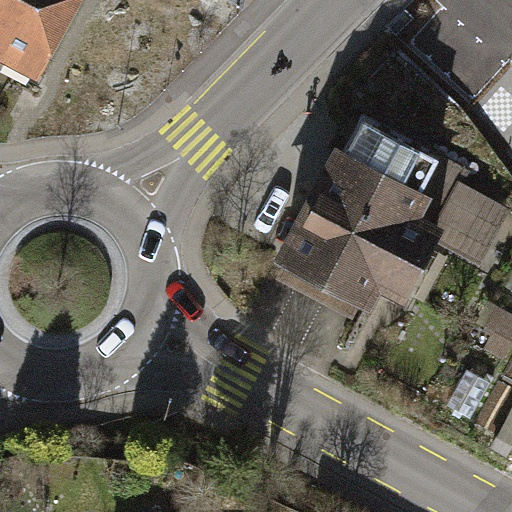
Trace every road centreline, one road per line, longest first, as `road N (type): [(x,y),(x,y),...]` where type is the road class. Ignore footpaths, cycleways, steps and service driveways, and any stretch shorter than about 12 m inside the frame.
road 1 (tertiary): [(478,511),(143,324)]
road 2 (tertiary): [(120,214),(201,147),(343,0)]
road 3 (tertiary): [(0,356),(37,375),(87,373),(110,362),(143,324)]
road 4 (tertiary): [(120,214),(70,191),(43,192),(0,212)]
road 5 (tertiary): [(143,324),(152,277),(147,253),(120,214)]
